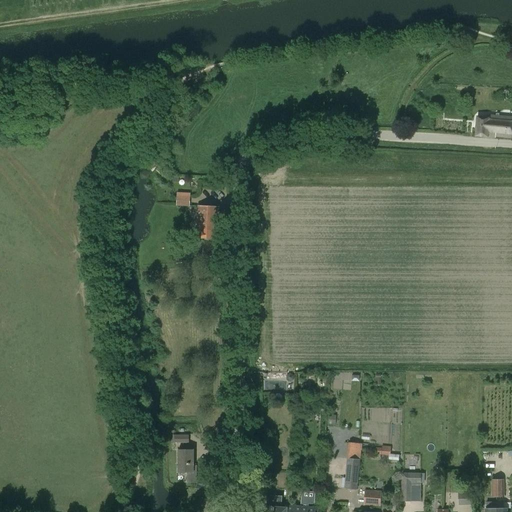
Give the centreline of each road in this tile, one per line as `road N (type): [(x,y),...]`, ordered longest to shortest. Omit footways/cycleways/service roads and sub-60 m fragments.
road 1 (unclassified): [(209,511),(237,430),(233,184),(245,158),(356,133),(511,144)]
road 2 (track): [(0,25),(174,0)]
